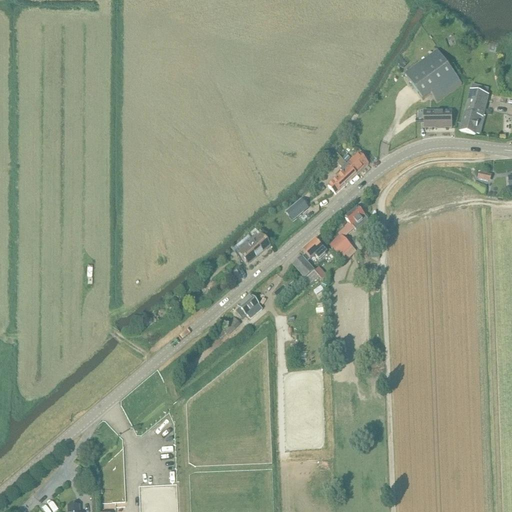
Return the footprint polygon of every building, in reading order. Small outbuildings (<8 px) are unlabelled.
[(431,94),(437,103),(462,85),(437,51),(405,75),(413,87),(423,100),(431,94)] [(460,130),(460,131),(476,136),(477,133),(481,118),(482,118),(483,117),(488,96),(487,96),(471,92),(471,91),(465,113),(460,130)] [(424,112),(424,129),(452,129),(452,112),(424,112)] [(348,165),(348,166),(357,176),(358,175),(369,165),(360,155),(349,165),(348,165)] [(341,159),(337,164),(341,169),(346,164),(341,159)] [(343,174),(328,187),(336,195),(357,176),(348,166),(341,172),(343,174)] [(479,172),(477,180),(488,183),(490,175),(479,172)] [(290,211),(287,214),(293,222),(297,219),(298,218),(307,210),(309,209),(302,201),(290,211)] [(356,230),(368,220),(364,216),(365,216),(357,207),(344,218),(352,227),(353,226),(356,230)] [(248,236),(231,249),(234,253),(236,257),(238,256),(245,264),(247,266),(261,254),(269,248),(266,245),(260,237),(262,236),(257,229),(248,236)] [(356,252),(341,235),(329,245),(344,262),(356,252)] [(302,257),(293,265),(306,279),(314,272),(311,269),(306,263),(315,256),(319,260),(327,253),(316,240),(302,251),(305,255),(302,258),(302,257)] [(239,267),(232,273),(237,281),(245,274),(239,267)] [(323,273),(319,276),(323,281),(327,278),(323,273)] [(293,278),(284,286),(289,293),(298,285),(293,278)] [(241,320),(257,306),(249,296),(237,307),(239,309),(235,312),(241,320)] [(221,330),(223,332),(225,335),(238,323),(234,319),(221,330)]
